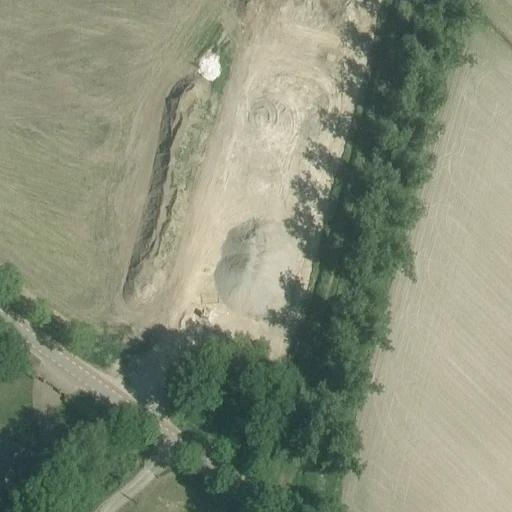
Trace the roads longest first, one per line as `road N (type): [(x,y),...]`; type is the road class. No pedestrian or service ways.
road 1 (unknown): [(409,0),(269,508)]
road 2 (unclassified): [(273,511),(0,315)]
